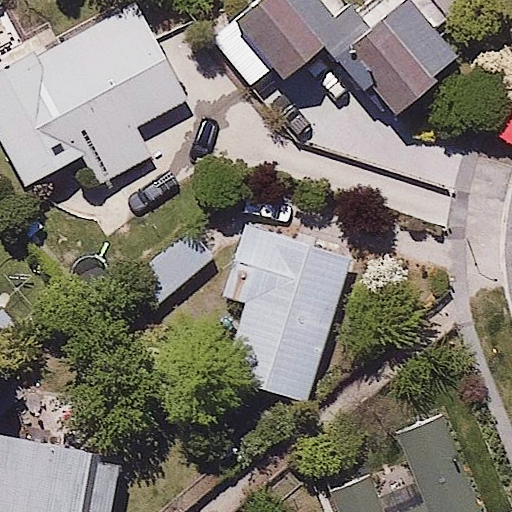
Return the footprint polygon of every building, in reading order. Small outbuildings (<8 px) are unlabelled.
[(96,178),(157,146),(141,117),(185,94),(134,0),(110,0),(0,59),(0,130),(26,179),(81,149),(96,178)] [(351,0),(240,0),(234,4),(281,75),(334,40),(383,113),(472,54),(435,0),(373,0),(358,10),(351,0)] [(248,219),(233,285),(250,289),(233,367),(326,387),(357,243),(248,219)] [(217,256),(190,220),(131,263),(158,299),(217,256)] [(320,470),(336,511),(490,511),(434,374),(391,392),(419,459),(386,472),(376,448),(320,470)] [(119,511),(125,430),(0,421),(0,511),(119,511)]
